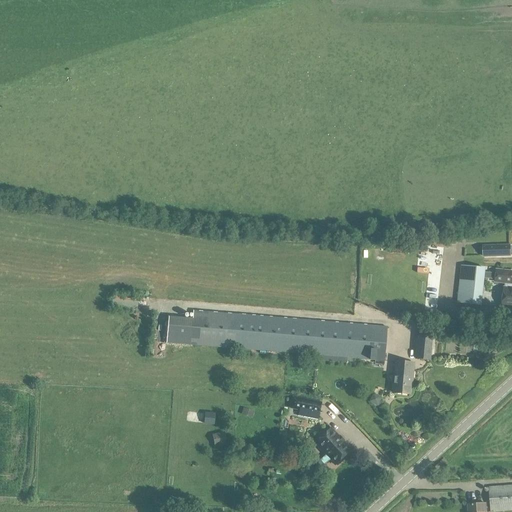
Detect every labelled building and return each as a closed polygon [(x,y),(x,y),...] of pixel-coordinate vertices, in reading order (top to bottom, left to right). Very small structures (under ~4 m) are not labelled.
[(484,247),(484,257),(510,257),(510,246),(484,247)] [(389,271),(417,274),(418,264),(390,261),(389,271)] [(485,269),(465,267),(461,303),(470,304),(472,292),(479,293),(480,282),(484,282),(484,278),(496,279),(496,282),(507,283),(506,289),(502,288),(500,307),(511,308),(511,271),(497,270),(496,275),(485,273),(485,269)] [(110,294),(109,307),(135,308),(135,295),(110,294)] [(387,327),(194,311),(192,327),(191,345),(384,361),(387,327)] [(156,314),(152,353),(160,354),(165,315),(156,314)] [(168,325),(166,343),(191,345),(192,327),(168,325)] [(430,361),(432,337),(417,336),(415,360),(430,361)] [(412,385),(414,364),(395,363),(393,393),(410,394),(410,385),(412,385)] [(292,396),(290,409),(299,411),(300,409),(320,412),(322,403),(292,396)] [(243,408),(241,415),(252,418),(254,412),(243,408)] [(205,413),(204,424),(214,425),(215,414),(205,413)] [(330,429),(315,443),(335,465),(350,450),(330,429)] [(224,433),(216,435),(219,446),(226,444),(224,433)] [(316,457),(310,462),(321,473),(327,468),(324,464),(319,460),(316,457)] [(501,511),(511,511),(511,485),(489,488),(490,511),(501,511)]
